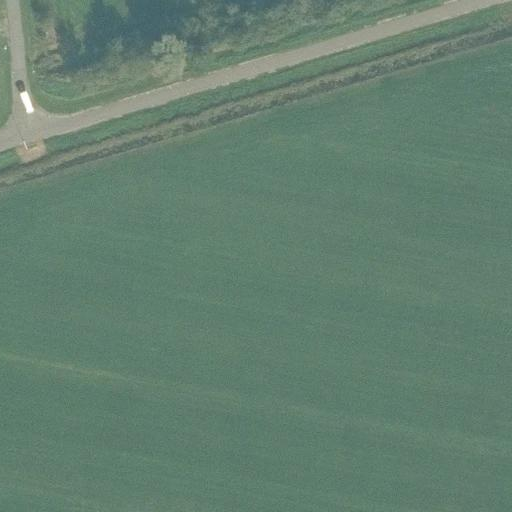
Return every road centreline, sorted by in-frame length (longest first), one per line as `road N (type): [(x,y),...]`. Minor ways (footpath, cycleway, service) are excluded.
road 1 (tertiary): [(30,134),(482,0)]
road 2 (unclassified): [(30,134),(12,0)]
